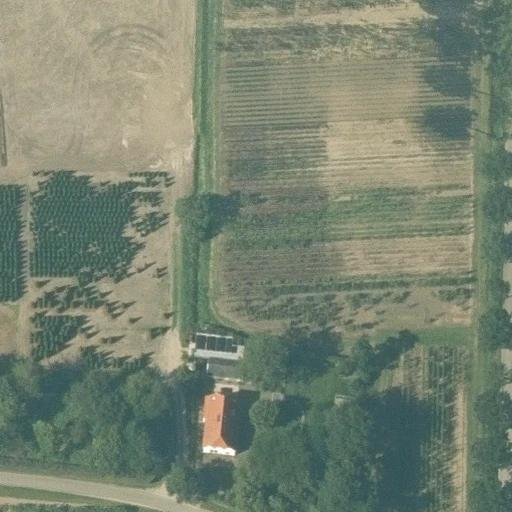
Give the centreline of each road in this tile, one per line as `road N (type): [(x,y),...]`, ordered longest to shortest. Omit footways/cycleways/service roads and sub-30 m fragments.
road 1 (unclassified): [(511,0),(499,511)]
road 2 (unclassified): [(171,511),(113,496),(0,484)]
